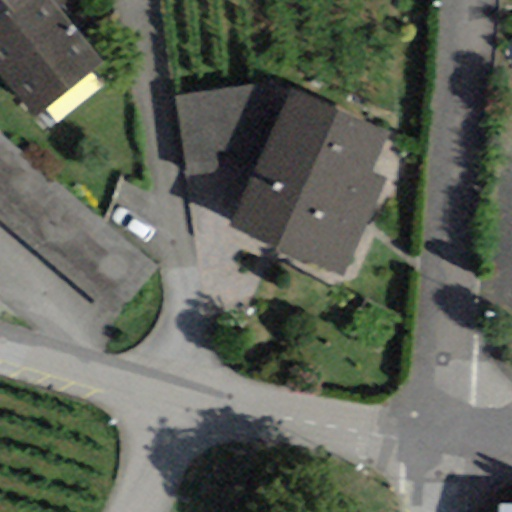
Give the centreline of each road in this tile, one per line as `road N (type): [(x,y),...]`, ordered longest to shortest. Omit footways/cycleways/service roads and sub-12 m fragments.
road 1 (residential): [(446,433),(463,0)]
road 2 (unknown): [(129,0),(149,110),(190,245),(180,415)]
road 3 (residential): [(446,433),(180,415)]
road 4 (residential): [(180,415),(0,358)]
